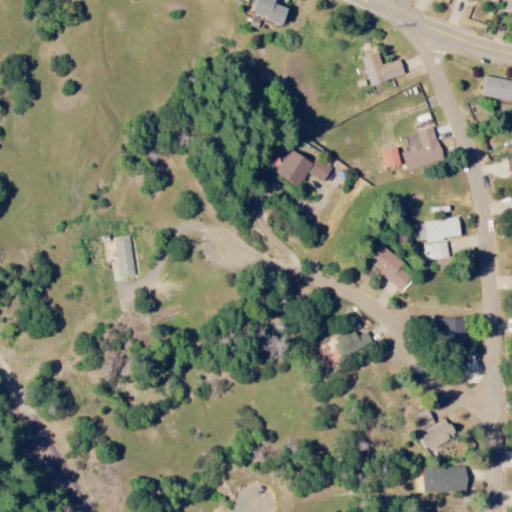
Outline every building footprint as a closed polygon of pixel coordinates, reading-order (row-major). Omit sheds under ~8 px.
[(286,10),(273,6),(274,0),(255,0),(251,16),(281,26),(286,10)] [(511,0),(506,0),(503,11),(511,13),(511,0)] [(367,87),(403,77),(398,61),(380,66),(376,54),(359,58),(367,87)] [(511,81),(481,78),(479,98),(511,101),(511,81)] [(413,133),(416,145),(407,148),(408,152),(400,154),(403,171),(440,163),(432,128),(413,133)] [(399,166),(395,149),(380,152),(384,169),(399,166)] [(310,163),(285,150),(273,174),(298,186),(310,163)] [(322,182),(328,168),(313,161),(307,175),(322,182)] [(417,242),(459,238),(457,218),(415,223),(417,242)] [(112,258),(115,257),(116,278),(131,277),(129,238),(111,239),(112,258)] [(424,262),(447,258),(444,241),(421,246),(424,262)] [(397,269),(402,263),(377,245),(363,263),(399,289),(408,276),(397,269)] [(463,319),(432,318),(432,345),(463,345),(463,319)] [(454,438),(445,418),(433,424),(426,409),(411,416),(419,433),(417,434),(425,452),(454,438)] [(464,467),(420,468),(421,493),(464,492),(464,467)]
